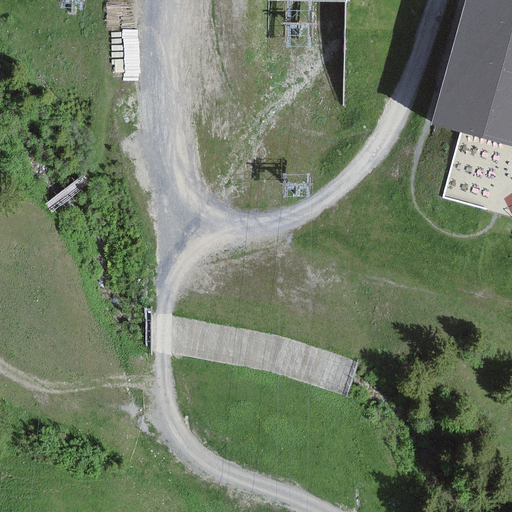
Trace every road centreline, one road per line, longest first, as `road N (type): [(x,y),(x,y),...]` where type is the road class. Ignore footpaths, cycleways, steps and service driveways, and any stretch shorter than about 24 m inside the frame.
road 1 (track): [(329,511),(203,461),(170,420),(164,328),(183,206)]
road 2 (track): [(0,362),(21,379),(63,388),(131,384),(166,402)]
